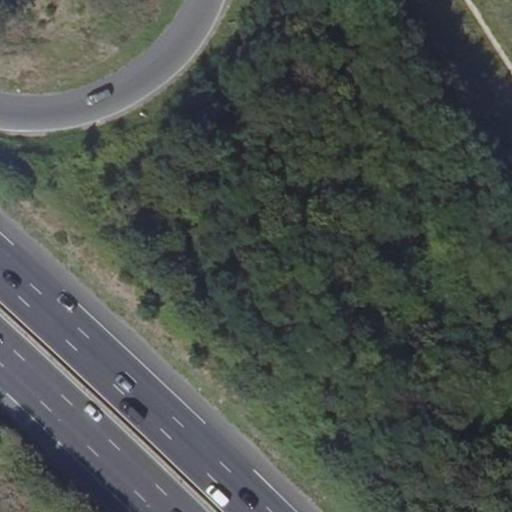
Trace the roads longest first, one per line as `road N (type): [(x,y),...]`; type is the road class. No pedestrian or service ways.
road 1 (motorway): [(266,511),(0,260)]
road 2 (motorway): [(205,0),(177,49),(121,93),(66,112),(0,113)]
road 3 (motorway): [(0,349),(171,511)]
